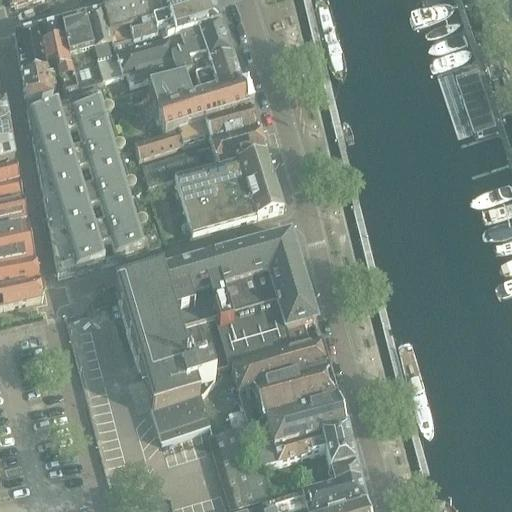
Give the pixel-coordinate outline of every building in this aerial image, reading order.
[(63,0),(8,0),(11,11),(50,0),(54,0),(55,2),(63,0)] [(151,0),(101,15),(108,36),(211,6),(209,0),(151,0)] [(219,28),(211,6),(108,36),(115,57),(170,40),(173,42),(219,28)] [(83,20),(95,63),(101,86),(122,80),(115,57),(108,36),(101,15),(83,20)] [(101,86),(95,63),(83,20),(78,21),(60,26),(77,93),(101,86)] [(77,93),(60,26),(37,33),(44,64),(56,61),(64,97),(77,93)] [(130,91),(147,86),(231,60),(219,28),(173,42),(170,40),(115,57),(122,80),(127,79),(130,91)] [(14,40),(21,79),(46,72),(44,64),(37,33),(14,40)] [(147,86),(157,118),(241,91),(231,60),(147,86)] [(52,100),(46,72),(21,79),(25,108),(52,100)] [(479,75),(456,82),(474,139),(497,132),(479,75)] [(157,118),(163,139),(248,112),(241,91),(157,118)] [(58,283),(131,261),(159,252),(155,237),(145,241),(101,93),(26,115),(58,283)] [(248,112),(163,139),(136,148),(142,170),(194,154),(256,134),(248,114),(249,114),(248,112)] [(0,146),(11,144),(7,126),(0,127),(0,146)] [(264,157),(256,134),(194,154),(202,176),(218,171),(264,157)] [(0,166),(14,163),(11,144),(0,146),(0,166)] [(218,171),(202,176),(175,184),(192,243),(283,216),(264,158),(264,157),(218,171)] [(0,173),(0,188),(19,184),(16,169),(0,173)] [(0,208),(22,204),(19,184),(0,188),(0,208)] [(0,230),(26,224),(22,204),(0,208),(0,230)] [(0,235),(0,271),(34,265),(27,229),(0,235)] [(88,309),(88,313),(91,312),(90,309),(98,299),(113,294),(157,363),(151,417),(160,448),(208,435),(199,403),(226,372),(311,347),(321,344),(318,335),(316,336),(318,343),(308,346),(303,331),(315,327),(289,241),(94,299),(88,308),(88,309)] [(0,293),(38,286),(34,265),(0,271),(0,293)] [(38,286),(0,293),(0,314),(43,304),(38,286)] [(328,370),(322,348),(231,375),(238,397),(328,370)] [(236,398),(246,432),(265,427),(338,406),(328,370),(238,397),(236,398)] [(265,427),(271,447),(272,451),(345,431),(338,406),(265,427)] [(272,451),(271,447),(262,450),(268,470),(323,453),(332,484),(357,479),(354,469),(355,469),(345,431),(272,451)] [(245,477),(240,457),(233,436),(211,443),(231,511),(245,511),(268,505),(258,473),(245,477)] [(262,511),(339,511),(363,505),(358,484),(358,483),(262,511)] [(137,511),(134,493),(111,498),(110,498),(112,511),(137,511)]
